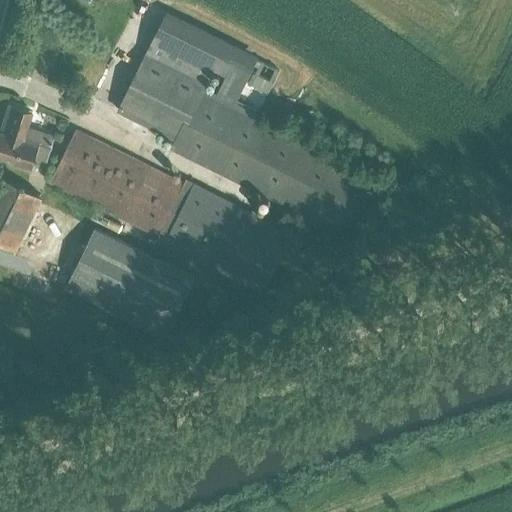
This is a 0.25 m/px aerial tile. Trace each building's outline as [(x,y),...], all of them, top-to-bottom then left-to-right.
[(356,246),(389,182),(237,103),(247,81),(268,93),(280,70),(170,10),(118,111),(175,138),(171,148),(280,202),(279,208),(356,246)] [(50,30),(38,62),(53,67),(65,35),(50,30)] [(0,156),(33,167),(37,158),(48,161),(57,134),(30,126),(34,112),(10,104),(2,132),(0,131),(0,156)] [(157,239),(263,291),(293,230),(187,177),(185,182),(78,129),(51,182),(158,235),(157,239)] [(44,196),(2,176),(0,181),(0,243),(16,251),(18,247),(57,265),(79,220),(42,201),(44,196)] [(96,226),(65,288),(166,337),(196,275),(96,226)] [(163,243),(159,251),(180,262),(184,253),(163,243)]
